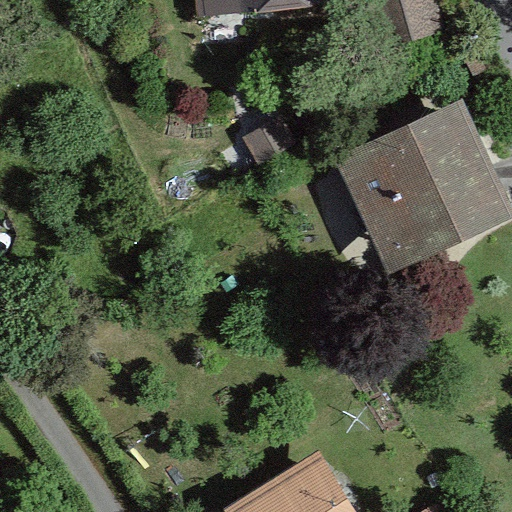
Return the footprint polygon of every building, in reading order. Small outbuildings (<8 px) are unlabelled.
[(196,0),(199,23),(333,8),(332,0),(196,0)] [(437,0),(384,0),(395,38),(444,25),(437,0)] [(511,226),(511,207),(462,104),(333,165),(390,285),(511,226)] [(363,511),(319,441),(226,499),(234,511),(363,511)] [(466,511),(452,490),(418,511),(466,511)]
